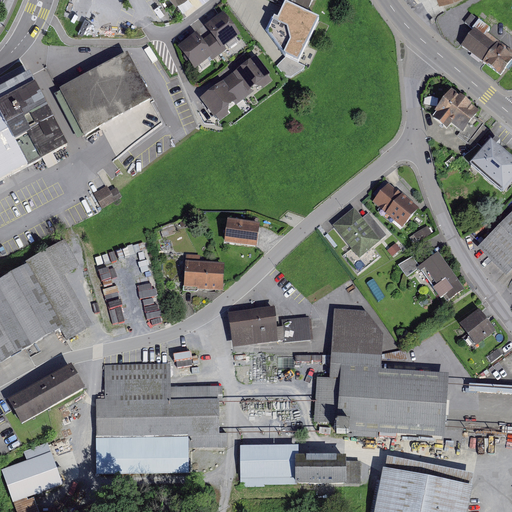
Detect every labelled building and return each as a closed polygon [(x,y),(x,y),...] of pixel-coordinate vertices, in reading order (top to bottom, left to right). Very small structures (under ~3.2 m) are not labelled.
[(314,0),(266,0),(286,10),(278,27),(274,25),(269,38),(284,61),(277,68),(285,78),(292,79),(303,72),(305,68),(300,66),(319,26),(306,20),(314,0)] [(210,26),(216,34),(212,38),(222,52),(245,35),(228,13),(210,26)] [(505,78),(511,69),(511,50),(490,33),(494,27),(479,16),(462,39),(481,53),(478,58),(505,78)] [(212,38),(207,42),(201,34),(183,47),(200,69),(222,52),(212,38)] [(276,77),(261,57),(234,77),(249,97),(276,77)] [(150,100),(127,59),(63,94),(86,137),(150,100)] [(0,181),(68,145),(30,74),(0,90),(0,181)] [(220,118),(249,97),(234,77),(206,98),(220,118)] [(481,111),(452,89),(435,111),(438,114),(433,120),(447,130),(452,124),(464,133),(481,111)] [(61,96),(56,98),(78,138),(83,135),(61,96)] [(501,196),(511,183),(511,159),(489,140),(467,167),(501,196)] [(408,230),(424,211),(393,184),(377,204),(408,230)] [(106,187),(94,194),(103,209),(122,198),(117,189),(109,194),(106,187)] [(367,219),(359,209),(337,227),(364,260),(386,242),(385,241),(367,219)] [(372,214),(367,219),(385,241),(391,237),(372,214)] [(511,214),(477,249),(506,278),(511,271),(511,214)] [(258,220),(227,218),(226,242),(257,243),(258,220)] [(30,269),(0,284),(0,365),(64,330),(71,342),(96,328),(71,283),(85,276),(66,242),(27,264),(30,269)] [(200,249),(183,249),(183,287),(222,288),(222,261),(200,261),(200,249)] [(467,284),(443,255),(423,272),(447,301),(467,284)] [(414,256),(400,264),(407,276),(421,269),(414,256)] [(154,274),(139,276),(141,297),(157,295),(154,274)] [(131,319),(123,288),(112,291),(117,308),(111,310),(114,323),(131,319)] [(165,314),(162,300),(144,304),(147,318),(165,314)] [(277,310),(234,315),(238,350),(282,345),(277,310)] [(383,441),(383,435),(451,440),(455,377),(387,372),(389,336),(371,313),(339,311),(335,380),(321,379),(318,423),(342,425),(342,432),(345,432),(345,436),(358,437),(358,439),(383,441)] [(481,348),(501,333),(485,311),(465,326),(481,348)] [(313,319),(286,321),(288,342),(315,340),(313,319)] [(492,363),(503,355),(498,348),(487,356),(492,363)] [(167,358),(103,361),(105,396),(94,397),(98,473),(189,468),(188,450),(225,448),(222,380),(168,383),(167,358)] [(90,390),(77,365),(13,397),(27,423),(90,390)] [(304,447),(245,448),(245,478),(244,478),(244,488),(269,487),(269,486),(301,486),(301,458),(304,458),(304,447)] [(54,453),(2,472),(16,507),(67,488),(54,453)] [(352,458),(304,458),(301,458),(301,486),(353,485),(353,463),(352,458)] [(353,463),(353,485),(365,485),(365,463),(353,463)] [(475,511),(480,490),(390,471),(381,511),(475,511)]
